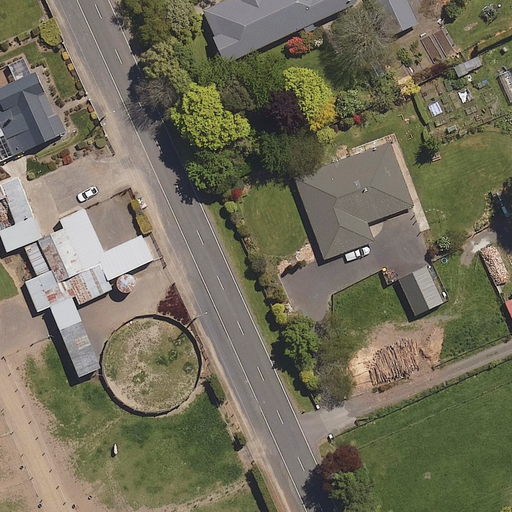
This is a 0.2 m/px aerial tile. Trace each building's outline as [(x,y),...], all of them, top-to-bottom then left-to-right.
[(235,0),(202,15),(225,67),(354,9),(350,0),(235,0)] [(419,26),(405,0),(366,0),(387,42),(419,26)] [(0,164),(67,137),(41,74),(0,90),(0,122),(1,126),(0,126),(0,164)] [(324,262),(374,244),(368,225),(413,209),(390,146),(295,180),(324,262)] [(46,242),(20,179),(3,186),(20,227),(2,234),(10,254),(27,247),(40,278),(28,283),(40,313),(53,308),(83,380),(106,371),(79,307),(115,292),(111,283),(118,280),(125,297),(140,291),(132,273),(155,263),(127,194),(63,221),(68,232),(46,242)] [(430,273),(401,285),(416,320),(445,307),(430,273)]
